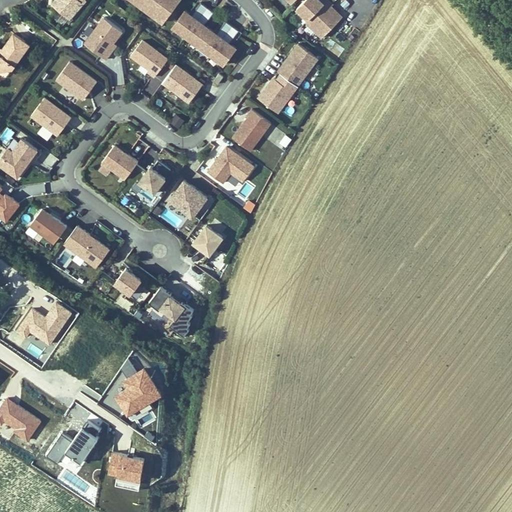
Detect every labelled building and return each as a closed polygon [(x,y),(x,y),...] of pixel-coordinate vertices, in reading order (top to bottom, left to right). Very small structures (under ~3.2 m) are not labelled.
[(47,0),(41,7),(59,22),(71,7),(63,0),(47,0)] [(154,22),(124,0),(115,0),(151,26),(154,22)] [(124,0),(154,22),(170,0),(124,0)] [(301,25),(319,5),(314,0),(309,0),(308,1),(306,0),(297,0),(287,12),(301,25)] [(312,40),(331,20),(320,10),(322,8),(319,5),(301,25),(298,27),(312,40)] [(217,26),(208,39),(194,29),(203,16),(190,6),(181,19),(175,14),(162,31),(215,70),(227,53),(221,48),(230,35),(217,26)] [(104,46),(113,34),(95,21),(75,47),(96,63),(101,56),(98,54),(104,46)] [(0,41),(0,72),(2,72),(20,48),(4,37),(2,39),(0,41)] [(158,64),(133,44),(121,60),(139,74),(138,76),(144,81),(158,64)] [(101,56),(107,48),(104,46),(98,54),(101,56)] [(289,91),(310,62),(290,47),(282,58),(284,59),(277,69),(275,68),(269,76),(272,78),(289,91)] [(277,69),(284,59),(282,58),(275,68),(277,69)] [(86,88),(59,67),(45,85),(72,106),(86,88)] [(179,108),(193,89),(166,68),(152,87),(179,108)] [(210,89),(215,81),(211,78),(205,86),(210,89)] [(270,117),(289,91),(272,78),(268,84),(265,82),(261,88),(264,90),(262,93),(259,91),(250,103),(270,117)] [(147,103),(151,97),(141,91),(137,97),(147,103)] [(45,141),(59,123),(33,103),(19,121),(45,141)] [(77,132),(86,124),(76,113),(67,121),(77,132)] [(241,156),(261,128),(243,114),(238,122),(239,122),(223,143),(241,156)] [(168,135),(174,127),(167,121),(161,129),(168,135)] [(263,135),(283,151),(293,138),(272,122),(263,135)] [(0,182),(5,186),(19,165),(23,168),(29,160),(10,146),(0,159),(0,182)] [(115,185),(128,167),(105,150),(92,168),(94,169),(101,175),(115,185)] [(144,199),(161,177),(148,167),(143,174),(141,172),(129,187),(144,199)] [(97,181),(101,175),(94,169),(89,175),(97,181)] [(182,224),(197,204),(174,187),(159,207),(182,224)] [(207,205),(211,200),(205,196),(201,201),(207,205)] [(147,223),(151,217),(145,213),(141,218),(147,223)] [(54,234),(30,216),(17,233),(41,251),(54,234)] [(202,260),(216,242),(200,230),(186,248),(202,260)] [(96,258),(65,234),(51,252),(82,275),(96,258)] [(116,304),(128,289),(113,277),(101,292),(116,304)] [(141,303),(150,289),(139,282),(130,295),(141,303)] [(181,322),(184,318),(172,310),(171,312),(160,304),(162,302),(151,294),(138,311),(149,319),(150,317),(155,321),(157,319),(160,322),(159,324),(164,327),(159,335),(174,345),(179,338),(177,336),(180,332),(178,330),(183,323),(181,322)]
